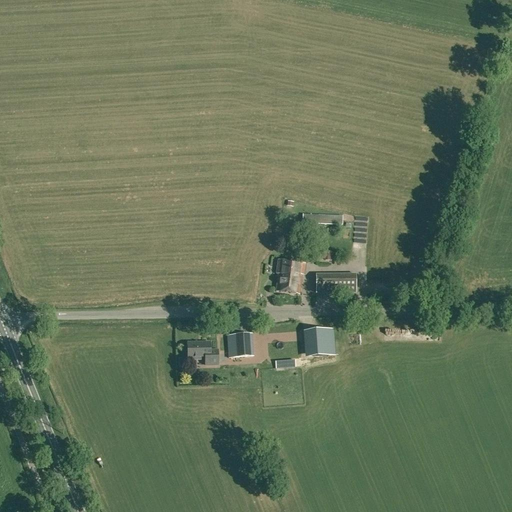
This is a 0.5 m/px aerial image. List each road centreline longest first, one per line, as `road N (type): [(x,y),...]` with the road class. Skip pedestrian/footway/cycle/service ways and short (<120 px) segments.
road 1 (unclassified): [(1,322),(35,315),(511,311)]
road 2 (secondary): [(79,511),(1,322)]
